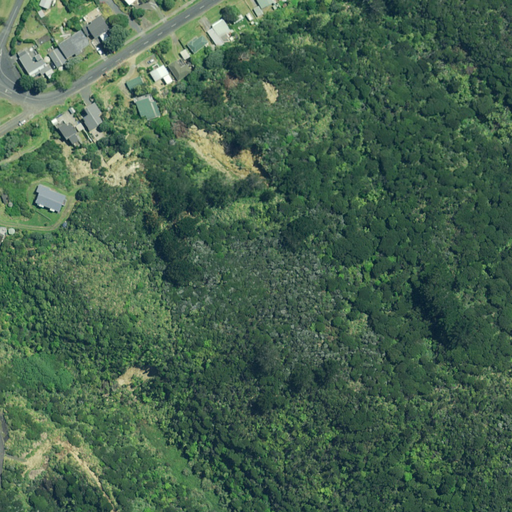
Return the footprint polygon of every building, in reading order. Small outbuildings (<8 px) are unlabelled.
[(40,0),(39,5),(48,9),(48,7),(51,9),(54,0),(40,0)] [(126,1),(133,9),(142,2),(141,0),(127,0),(126,1)] [(254,0),(258,5),(261,10),(273,3),(271,0),(254,0)] [(261,10),(258,5),(251,9),(257,18),(263,14),(261,10)] [(249,22),(251,20),(253,19),(248,13),(245,15),(246,18),(244,19),(247,23),(249,22)] [(88,25),(86,22),(81,25),(89,37),(92,35),(95,39),(110,29),(102,16),(88,25)] [(236,34),(232,28),(230,29),(223,18),(211,25),(213,28),(207,32),(217,48),(226,43),(227,44),(234,39),(232,36),(236,34)] [(252,21),(250,23),(250,24),(247,26),(251,31),(259,25),(256,21),(254,23),(252,21)] [(59,47),(68,60),(76,54),(77,56),(83,53),(82,51),(91,44),(82,30),(74,35),(73,33),(57,44),(59,47)] [(207,44),(202,37),(198,40),(196,37),(186,45),(194,55),(207,44)] [(68,63),(58,48),(48,54),(49,56),(52,61),(49,63),(53,68),(56,67),(59,72),(64,68),(62,66),(68,63)] [(167,66),(177,83),(192,74),(184,61),(191,57),(186,49),(179,53),(182,57),(167,66)] [(28,53),(19,59),(31,78),(40,73),(41,75),(50,70),(39,54),(34,57),(37,62),(35,64),(28,53)] [(151,69),(152,71),(150,73),(156,83),(169,75),(163,65),(158,68),(157,65),(151,69)] [(140,76),(126,83),(131,93),(145,86),(140,76)] [(134,99),(141,118),(145,116),(147,121),(161,116),(155,102),(152,93),(134,99)] [(99,115),(102,113),(96,102),(83,109),(87,116),(82,119),(89,132),(104,123),(99,115)] [(79,123),(74,127),(70,122),(66,125),(65,124),(58,129),(59,130),(57,131),(63,139),(64,138),(66,141),(68,139),(72,145),(78,140),(75,135),(83,129),(79,123)] [(65,208),(68,202),(66,201),(67,198),(42,186),(39,193),(41,194),(37,203),(40,204),(39,206),(45,209),(45,207),(51,209),(50,211),(55,213),(56,212),(60,213),(63,207),(65,208)]
